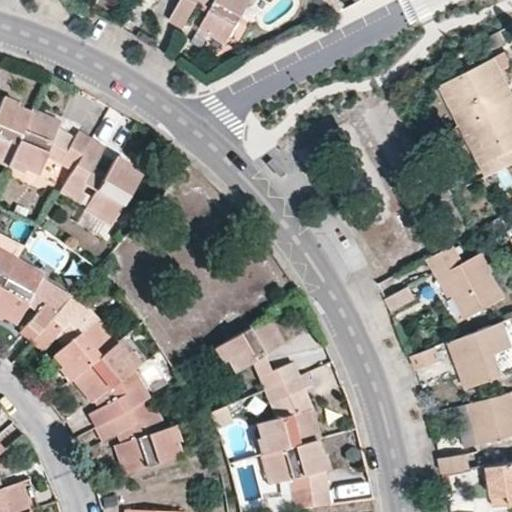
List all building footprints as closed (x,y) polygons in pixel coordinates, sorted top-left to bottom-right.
[(180,0),(169,20),(183,28),(198,2),(211,9),(200,28),(228,43),(251,0),(180,0)] [(511,97),(493,61),(434,87),(477,166),(511,147),(511,97)] [(0,152),(10,157),(29,113),(0,101),(0,152)] [(60,122),(30,110),(29,113),(10,157),(8,162),(37,174),(45,157),(70,171),(89,140),(77,132),(75,136),(58,127),(60,122)] [(103,148),(89,140),(70,171),(59,191),(80,203),(85,194),(80,191),(85,185),(95,191),(84,210),(111,225),(140,176),(112,160),(101,180),(89,172),(103,148)] [(436,253),(462,317),(504,301),(478,236),(436,253)] [(0,285),(15,259),(0,249),(0,285)] [(43,275),(15,259),(0,285),(0,315),(14,324),(43,275)] [(414,300),(409,286),(389,294),(395,308),(414,300)] [(71,377),(114,341),(97,319),(69,295),(56,288),(19,331),(42,351),(53,339),(63,346),(53,355),(71,377)] [(269,314),(219,343),(236,372),(284,342),(269,314)] [(511,334),(507,319),(452,338),(467,379),(511,363),(511,334)] [(114,341),(71,377),(91,402),(107,390),(112,400),(88,413),(103,440),(127,427),(135,438),(114,445),(123,474),(179,455),(169,426),(148,433),(141,422),(148,419),(151,423),(159,420),(136,377),(127,382),(130,386),(122,390),(118,380),(135,366),(114,341)] [(420,370),(442,361),(437,348),(415,357),(420,370)] [(292,361),(258,375),(262,388),(298,374),(292,361)] [(307,370),(298,374),(262,388),(275,418),(259,425),(260,453),(316,441),(308,397),(301,400),(297,394),(314,388),(307,370)] [(511,390),(469,402),(481,443),(511,434),(511,390)] [(316,441),(260,453),(268,484),(287,480),(292,509),(330,502),(316,441)] [(0,511),(22,511),(27,510),(19,482),(0,487),(0,452),(3,450),(0,446),(0,511)] [(464,453),(440,456),(442,473),(466,469),(464,453)] [(511,461),(490,464),(496,507),(511,505),(511,461)] [(265,511),(290,509),(289,494),(264,495),(265,511)]
